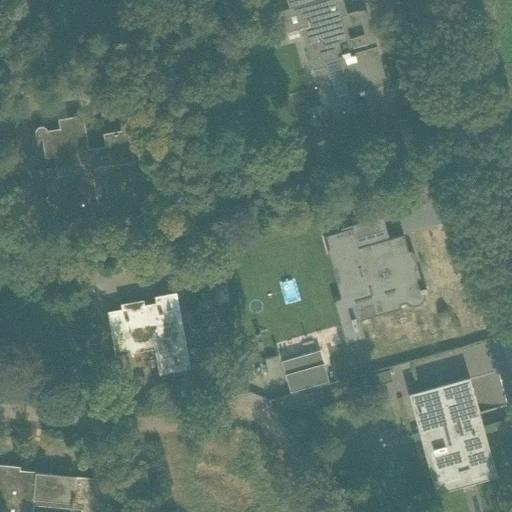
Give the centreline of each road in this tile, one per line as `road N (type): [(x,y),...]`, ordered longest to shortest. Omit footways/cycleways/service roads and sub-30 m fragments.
road 1 (residential): [(338,511),(307,462),(261,418),(232,412),(155,427),(0,412)]
road 2 (tertiary): [(511,280),(434,0)]
